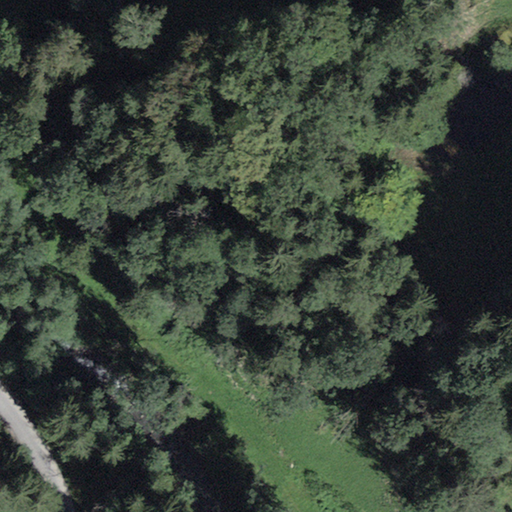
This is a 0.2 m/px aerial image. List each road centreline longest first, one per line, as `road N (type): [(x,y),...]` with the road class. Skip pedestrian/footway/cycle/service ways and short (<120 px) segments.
road 1 (track): [(295,511),(220,384),(0,267)]
road 2 (unclassified): [(64,511),(0,404)]
